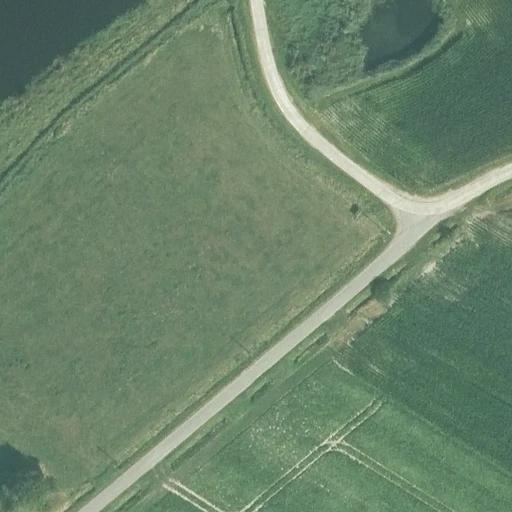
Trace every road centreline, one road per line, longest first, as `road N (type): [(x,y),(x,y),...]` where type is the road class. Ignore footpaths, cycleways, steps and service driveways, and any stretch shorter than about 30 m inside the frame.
road 1 (unclassified): [(427,219),(86,511)]
road 2 (unclassified): [(427,219),(343,162),(284,105),(256,0)]
